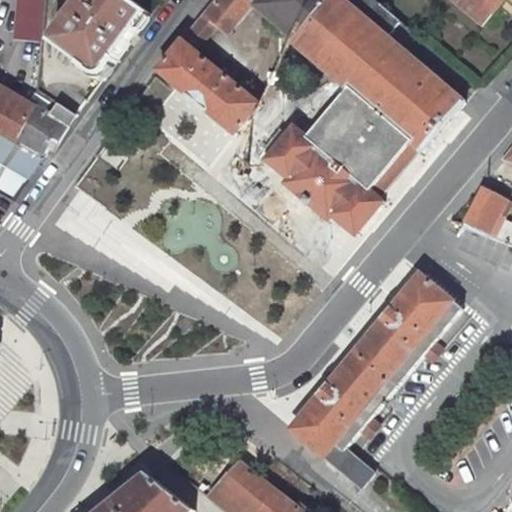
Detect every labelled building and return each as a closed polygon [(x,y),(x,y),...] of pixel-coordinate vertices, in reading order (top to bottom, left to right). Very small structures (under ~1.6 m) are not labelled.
[(22,0),(18,39),(42,40),(44,0),(22,0)] [(150,17),(128,0),(85,0),(54,42),(99,76),(108,76),(150,17)] [(219,0),(205,18),(219,29),(227,36),(252,6),(245,0),(219,0)] [(262,0),(259,5),(300,42),(297,46),(341,84),(328,99),(339,108),(312,140),(298,128),(268,163),(292,183),(287,187),(299,196),(324,217),(332,223),(336,218),(359,237),(389,203),(376,192),(416,145),(426,154),(467,104),(370,23),(384,6),(376,0),(262,0)] [(495,0),(457,0),(480,19),(495,0)] [(495,0),(480,19),(487,25),(506,0),(495,0)] [(188,39),(201,51),(219,29),(205,18),(188,39)] [(160,74),(238,138),(263,108),(198,54),(201,51),(188,39),(160,74)] [(0,194),(16,203),(45,161),(19,147),(23,141),(41,109),(0,85),(0,194)] [(23,141),(48,156),(56,141),(62,144),(72,125),(78,116),(48,97),(41,109),(23,141)] [(511,148),(503,160),(511,163),(511,148)] [(511,220),(503,217),(510,203),(485,192),(469,222),(511,238),(511,220)] [(464,310),(422,276),(293,430),(362,488),(375,473),(347,450),(464,310)] [(297,510),(241,467),(212,502),(224,511),(307,511),(300,506),(297,510)] [(194,511),(148,477),(104,511),(194,511)]
